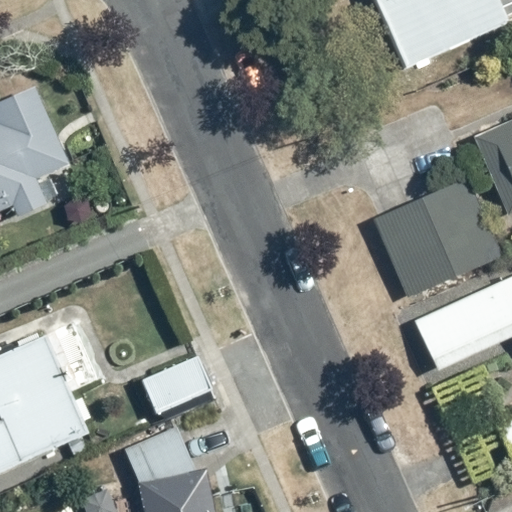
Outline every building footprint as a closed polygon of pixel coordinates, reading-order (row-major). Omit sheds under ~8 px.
[(496,0),(368,0),(401,74),(508,26),(496,0)] [(0,211),(11,207),(18,222),(46,209),(35,183),(70,167),(31,80),(0,94),(0,211)] [(470,183),(377,220),(405,296),(508,257),(496,226),(511,219),(511,127),(457,148),(470,183)] [(511,347),(511,274),(409,319),(436,380),(511,347)] [(0,475),(105,427),(79,371),(101,360),(89,333),(62,345),(55,331),(0,354),(0,475)] [(193,356),(138,380),(156,422),(211,398),(193,356)] [(511,406),(485,423),(511,466),(511,406)] [(211,511),(180,426),(123,448),(147,511),(211,511)]
